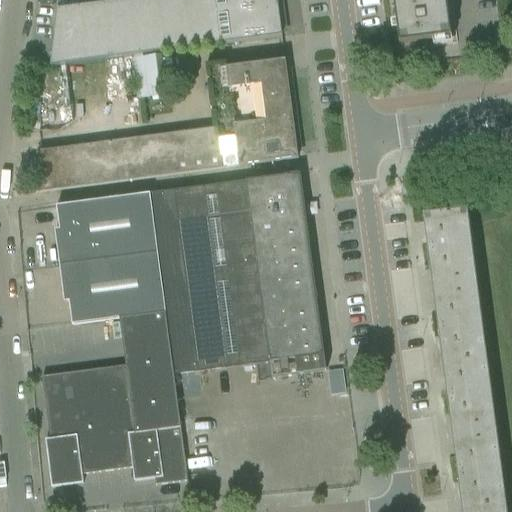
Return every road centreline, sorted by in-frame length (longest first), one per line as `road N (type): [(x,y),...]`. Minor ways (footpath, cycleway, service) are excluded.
road 1 (tertiary): [(406,509),(361,135)]
road 2 (unclassified): [(22,511),(0,211)]
road 3 (unclassified): [(0,211),(15,0)]
road 4 (tertiary): [(361,135),(511,114)]
road 5 (tertiary): [(361,135),(340,0)]
